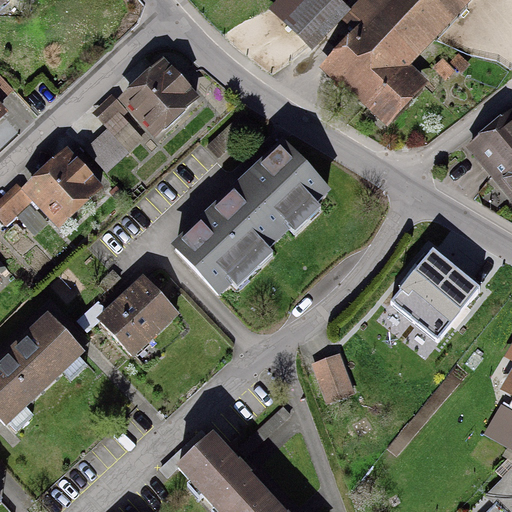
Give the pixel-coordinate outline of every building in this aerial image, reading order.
[(340,0),(276,0),(269,8),(312,50),(351,11),(340,0)] [(364,0),(345,21),(357,31),(323,68),(391,129),(432,84),(413,66),(472,0),(364,0)] [(194,98),(165,66),(126,101),(155,133),(194,98)] [(99,118),(109,129),(119,119),(126,113),(116,102),(99,118)] [(511,114),(469,149),(511,201),(511,114)] [(115,140),(128,128),(119,119),(109,129),(85,151),(105,173),(127,153),(115,140)] [(249,177),(203,221),(173,250),(219,298),(326,196),(280,148),(249,177)] [(63,154),(18,193),(55,235),(100,196),(63,154)] [(0,229),(25,207),(8,190),(0,197),(0,229)] [(471,296),(424,269),(398,316),(445,342),(471,296)] [(176,318),(139,279),(93,323),(130,362),(176,318)] [(46,319),(0,361),(0,426),(4,431),(82,358),(46,319)] [(334,357),(303,368),(317,409),(348,398),(334,357)] [(281,511),(267,497),(244,472),(212,438),(176,472),(214,511),(281,511)]
